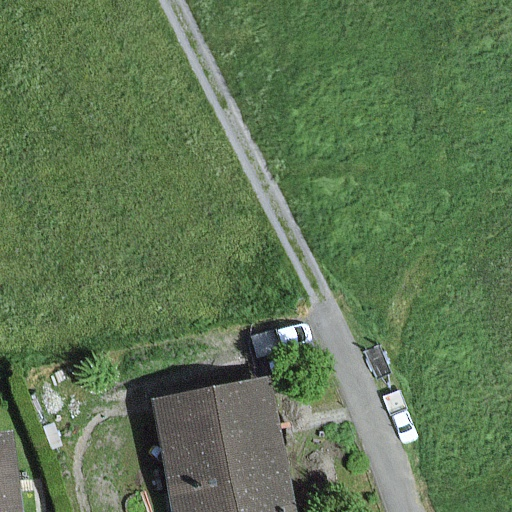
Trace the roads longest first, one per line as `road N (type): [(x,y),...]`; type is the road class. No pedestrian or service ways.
road 1 (track): [(319,298),(171,0)]
road 2 (residential): [(405,511),(319,298)]
